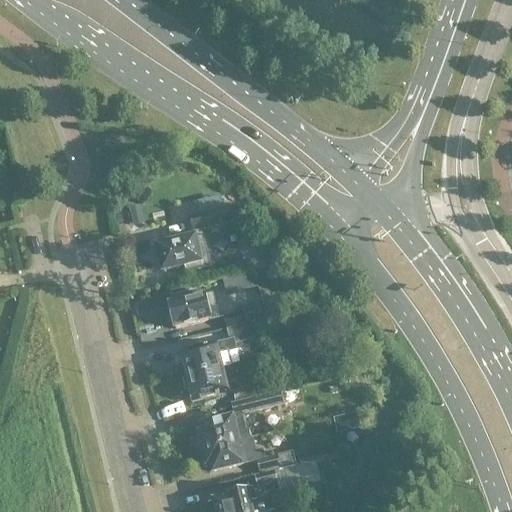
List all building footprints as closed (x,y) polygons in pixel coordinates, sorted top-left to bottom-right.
[(238,206),(229,208),(233,222),(242,220),(238,206)] [(197,216),(189,217),(192,232),(193,232),(202,230),(233,223),(233,222),(229,208),(223,209),(197,216)] [(185,274),(198,271),(196,263),(201,262),(194,236),(181,239),(181,241),(156,247),(159,257),(157,260),(158,267),(162,269),(162,272),(184,266),(185,274)] [(175,330),(219,319),(213,294),(168,305),(169,307),(166,310),(168,318),(172,319),(175,330)] [(226,330),(262,321),(266,320),(262,306),(242,311),(243,314),(223,318),(226,330)] [(265,332),(262,321),(226,330),(229,342),(180,354),(183,365),(179,366),(183,379),(231,367),(228,353),(237,351),(235,345),(258,340),(256,334),(265,332)] [(235,383),(231,367),(183,379),(186,392),(189,392),(192,403),(229,394),(227,385),(235,383)] [(233,393),(236,403),(251,400),(249,389),(233,393)] [(251,400),(236,403),(197,413),(203,434),(199,435),(200,438),(198,441),(199,447),(202,449),(203,451),(238,442),(250,439),(246,424),(254,422),(252,414),(284,407),(281,392),(251,400)] [(241,454),(238,442),(203,451),(203,453),(201,456),(203,462),(206,463),(207,466),(210,465),(212,474),(251,464),(248,453),(241,454)] [(257,462),(260,476),(295,468),(292,454),(257,462)] [(301,466),(295,468),(260,476),(254,477),(257,489),(304,477),(301,466)] [(251,511),(250,503),(254,502),(251,490),(224,497),(224,499),(214,501),(216,510),(214,511),(251,511)]
